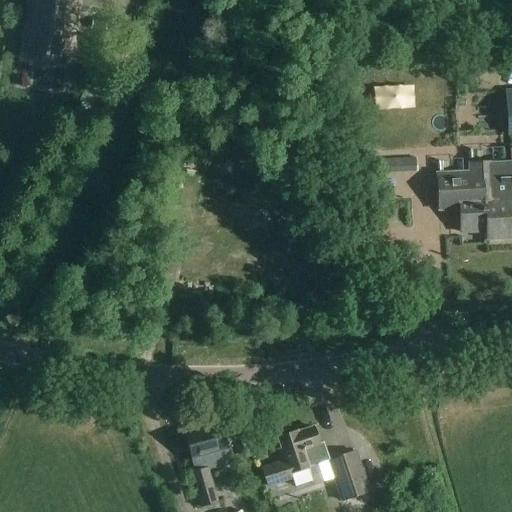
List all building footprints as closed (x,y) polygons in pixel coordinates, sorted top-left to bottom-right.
[(0,0),(0,70),(15,72),(24,0),(0,0)] [(24,60),(60,66),(61,60),(64,61),(68,41),(70,41),(77,2),(71,0),(27,0),(22,33),(24,33),(21,53),(25,54),(24,60)] [(106,21),(91,19),(90,30),(105,32),(106,21)] [(452,216),(458,216),(459,234),(486,233),(486,240),(511,238),(511,149),(509,150),(510,163),(468,165),(468,173),(437,175),(438,210),(452,210),(452,216)] [(499,162),(499,151),(481,151),(481,162),(499,162)] [(415,158),(365,160),(366,174),(415,171),(415,158)] [(455,238),(455,227),(426,227),(426,238),(455,238)] [(239,437),(235,421),(219,426),(219,424),(183,433),(189,458),(190,457),(193,470),(188,471),(197,507),(214,502),(205,468),(228,462),(223,442),(239,437)] [(278,465),(263,470),(268,488),(291,480),(293,486),(311,481),(307,469),(326,462),(328,461),(323,444),(317,445),(312,429),(294,435),(294,434),(275,440),(279,450),(274,452),(278,465)] [(326,462),(340,502),(368,492),(355,452),(328,461),(326,462)]
